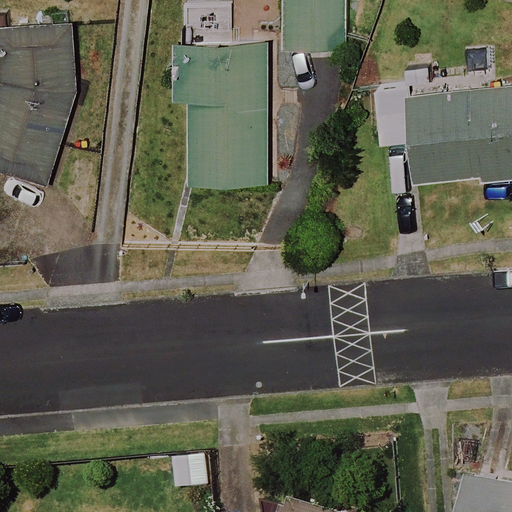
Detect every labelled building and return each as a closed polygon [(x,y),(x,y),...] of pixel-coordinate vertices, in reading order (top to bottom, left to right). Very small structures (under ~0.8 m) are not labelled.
[(346,0),(285,0),(285,47),(346,47),(346,0)] [(231,41),(231,8),(184,9),(185,42),(174,42),(175,97),(194,97),(195,180),(270,179),(268,40),(231,41)] [(80,31),(18,16),(0,90),(0,159),(52,173),(71,95),(65,94),(80,31)] [(511,176),(511,85),(379,86),(379,139),(418,139),(418,177),(511,176)] [(213,486),(212,455),(177,456),(177,487),(213,486)] [(511,511),(511,481),(472,475),(465,511),(511,511)] [(345,511),(287,495),(281,511),(345,511)]
